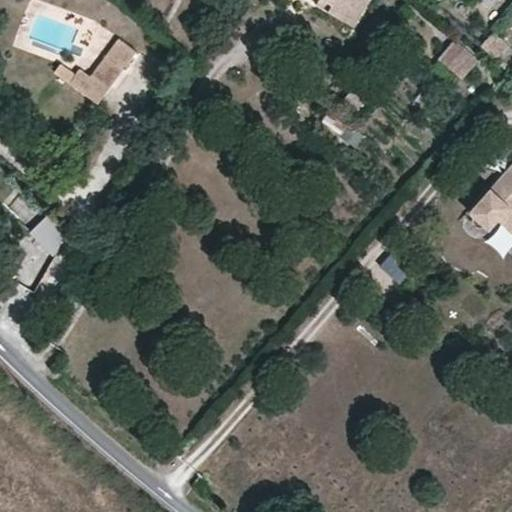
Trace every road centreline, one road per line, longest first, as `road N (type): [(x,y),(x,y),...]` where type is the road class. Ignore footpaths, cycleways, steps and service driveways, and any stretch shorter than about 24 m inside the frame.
road 1 (track): [(168,487),(415,206),(493,124),(511,120)]
road 2 (track): [(38,377),(216,72),(265,46)]
road 3 (residential): [(0,342),(197,511)]
